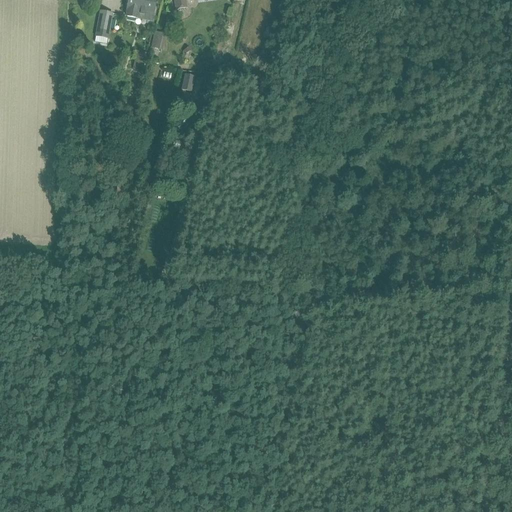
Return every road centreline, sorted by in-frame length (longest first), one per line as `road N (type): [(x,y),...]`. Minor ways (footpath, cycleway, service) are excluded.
road 1 (track): [(0,273),(509,315)]
road 2 (track): [(295,299),(271,511)]
